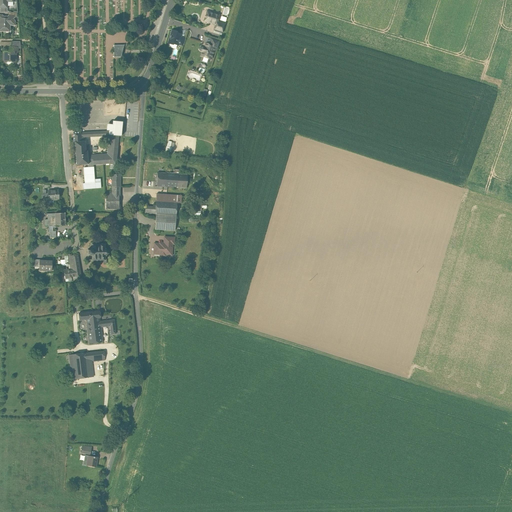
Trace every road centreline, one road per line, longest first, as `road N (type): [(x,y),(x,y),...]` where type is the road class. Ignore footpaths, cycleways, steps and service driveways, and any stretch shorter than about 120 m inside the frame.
road 1 (track): [(136,297),(511,413)]
road 2 (unclassified): [(100,511),(138,388),(136,290)]
road 3 (residential): [(136,290),(140,85)]
road 4 (residential): [(63,91),(78,246)]
